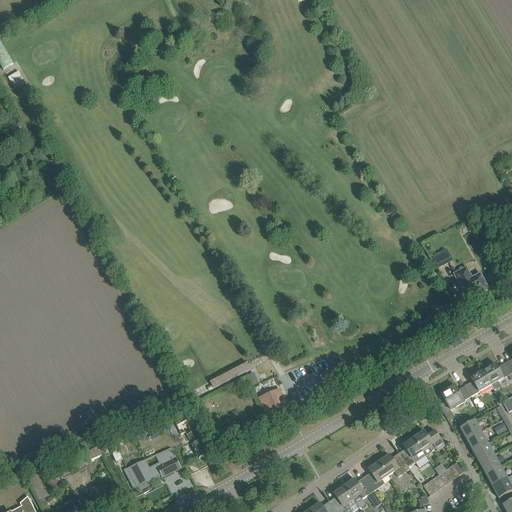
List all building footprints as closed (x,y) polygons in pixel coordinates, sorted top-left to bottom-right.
[(450,263),(443,251),(432,257),(438,269),(450,263)] [(467,300),(468,301),(469,301),(468,301),(488,291),(489,290),(488,289),(488,288),(492,286),(488,279),(484,281),(481,275),(480,274),(480,275),(472,279),(466,268),(454,275),(460,285),(459,285),(460,286),(467,300)] [(495,364),(483,371),(491,386),(494,391),(501,387),(498,382),(511,373),(507,364),(498,369),(495,364)] [(473,383),(465,387),(471,397),(491,386),(483,371),(471,378),(473,383)] [(471,397),(465,387),(458,391),(455,387),(441,395),(445,402),(439,406),(444,414),(465,403),(464,401),(471,397)] [(269,425),(284,419),(290,416),(279,390),(258,399),(269,425)] [(511,411),(511,408),(507,401),(503,403),(508,414),(511,411)] [(496,409),(503,421),(507,418),(500,406),(496,409)] [(479,415),(475,408),(470,411),(474,418),(479,415)] [(185,433),(194,451),(199,459),(209,454),(208,453),(213,450),(200,423),(195,425),(191,418),(176,425),(181,435),(185,433)] [(503,421),(509,432),(511,430),(511,427),(507,418),(503,421)] [(460,429),(466,441),(482,432),(475,421),(460,429)] [(153,427),(147,429),(152,441),(158,439),(153,427)] [(424,432),(414,439),(423,452),(426,456),(432,452),(443,444),(434,430),(433,431),(434,432),(428,437),(424,432)] [(466,441),(473,453),(488,444),(482,432),(466,441)] [(407,452),(400,456),(408,468),(420,460),(426,456),(423,452),(414,439),(403,447),(407,452)] [(473,453),(479,464),(495,456),(488,444),(473,453)] [(171,449),(128,469),(138,487),(154,479),(154,478),(160,475),(162,478),(181,469),(171,449)] [(118,451),(112,454),(117,463),(123,460),(118,451)] [(80,455),(74,458),(80,470),(86,467),(80,455)] [(390,456),(379,463),(388,476),(396,471),(400,476),(409,470),(408,468),(400,456),(393,461),(390,456)] [(479,464),(486,476),(501,467),(495,456),(479,464)] [(52,468),(50,469),(48,470),(44,462),(24,471),(28,479),(39,502),(38,503),(43,511),(73,511),(86,505),(82,497),(73,502),(71,500),(51,511),(45,499),(52,496),(51,493),(61,488),(52,468)] [(372,476),(365,480),(374,493),(385,485),(382,480),(388,476),(379,463),(368,471),(372,476)] [(457,464),(453,466),(460,476),(463,473),(457,464)] [(453,466),(448,470),(455,480),(460,476),(453,466)] [(486,476),(492,487),(508,479),(501,467),(486,476)] [(448,470),(443,473),(450,483),(455,480),(448,470)] [(443,473),(438,477),(445,486),(450,483),(443,473)] [(438,477),(433,480),(440,490),(445,486),(438,477)] [(511,486),(508,479),(492,487),(499,499),(511,491),(511,486)] [(355,480),(344,487),(357,504),(374,493),(365,480),(358,485),(355,480)] [(433,480),(428,484),(435,493),(440,490),(433,480)] [(435,493),(428,484),(423,487),(430,497),(435,493)] [(337,500),(330,505),(335,511),(345,511),(351,508),(353,511),(355,511),(360,509),(357,504),(344,487),(334,495),(337,500)] [(22,507),(21,508),(21,509),(17,511),(35,511),(28,498),(20,505),(22,507)] [(511,511),(511,500),(502,506),(505,511),(511,511)]
